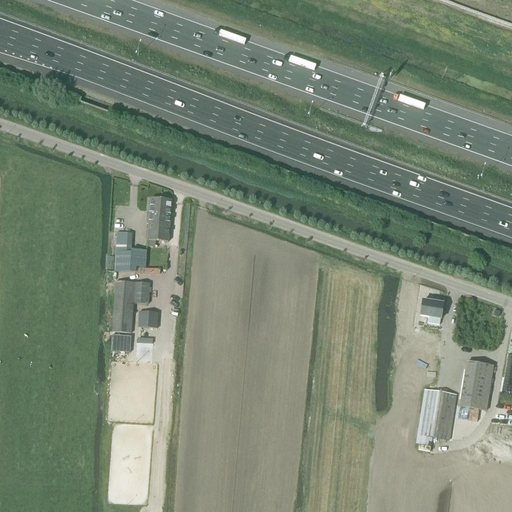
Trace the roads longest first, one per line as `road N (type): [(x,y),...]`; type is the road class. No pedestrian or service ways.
road 1 (motorway): [(0,34),(511,223)]
road 2 (unclassified): [(511,306),(0,125)]
road 3 (motorway): [(511,151),(86,0)]
